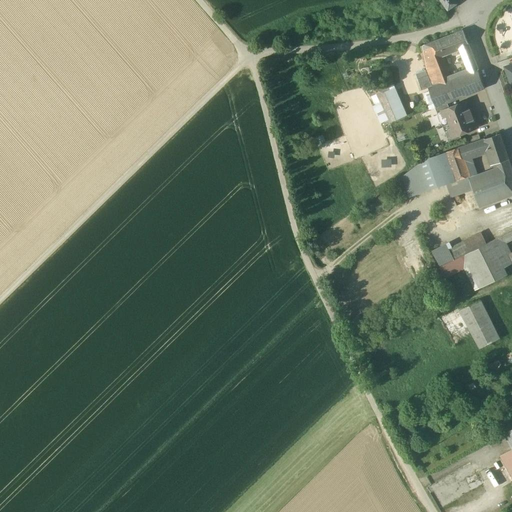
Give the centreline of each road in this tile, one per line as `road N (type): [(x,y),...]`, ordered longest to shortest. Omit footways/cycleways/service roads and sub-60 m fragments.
road 1 (track): [(248,56),(298,243),(393,445),(434,511)]
road 2 (track): [(248,56),(0,299)]
road 3 (track): [(472,18),(422,35),(248,56)]
road 4 (residential): [(487,0),(473,26),(511,139)]
